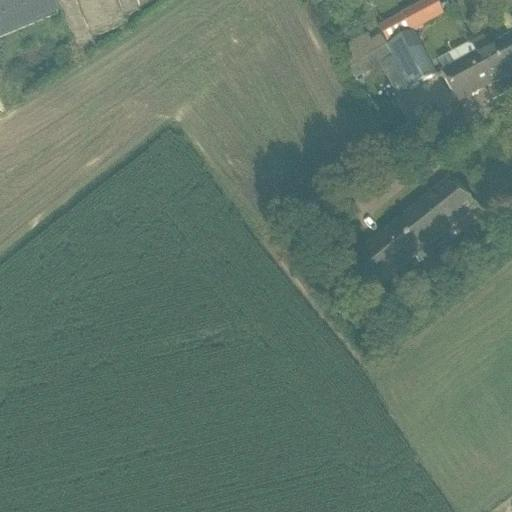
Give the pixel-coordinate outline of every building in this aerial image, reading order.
[(0,0),(0,39),(70,10),(65,0),(0,0)] [(353,42),(336,51),(347,69),(410,34),(444,16),(435,0),(432,0),(400,17),(376,29),(379,35),(357,49),(353,42)] [(410,34),(347,69),(354,81),(391,59),(408,91),(434,78),(410,34)] [(444,71),(440,74),(456,105),(511,74),(511,35),(456,65),(444,71)] [(450,55),(438,61),(444,71),(456,65),(450,55)] [(433,255),(427,249),(460,223),(475,209),(450,181),(435,194),(433,192),(344,263),(369,295),(413,261),(418,266),(433,255)]
